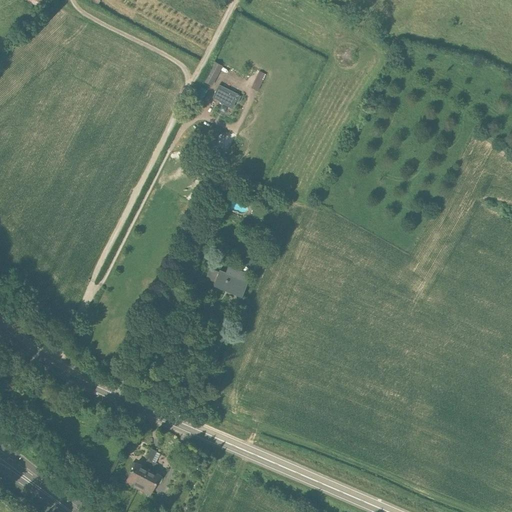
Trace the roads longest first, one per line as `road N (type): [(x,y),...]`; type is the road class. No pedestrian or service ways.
road 1 (tertiary): [(387,511),(90,384),(0,323)]
road 2 (track): [(93,289),(236,0)]
road 3 (track): [(93,289),(183,126),(205,117),(238,126),(249,96),(228,77)]
road 4 (track): [(189,86),(181,66),(71,0)]
